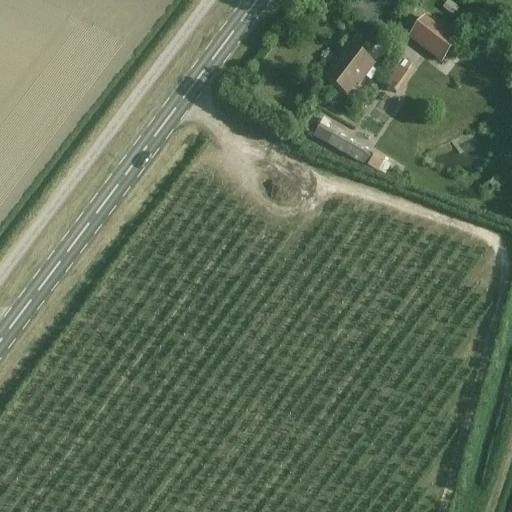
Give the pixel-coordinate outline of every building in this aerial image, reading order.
[(441,63),(456,44),(424,20),(409,39),(441,63)] [(358,86),(373,66),(349,48),(324,80),(346,97),(355,84),(358,86)] [(381,83),(393,91),(407,70),(396,62),(381,83)] [(333,134),(321,126),(314,138),(327,145),(365,168),(372,156),(333,134)] [(385,162),(373,155),(372,156),(365,168),(377,175),(385,162)] [(488,185),(481,190),(485,196),(492,192),(488,185)]
